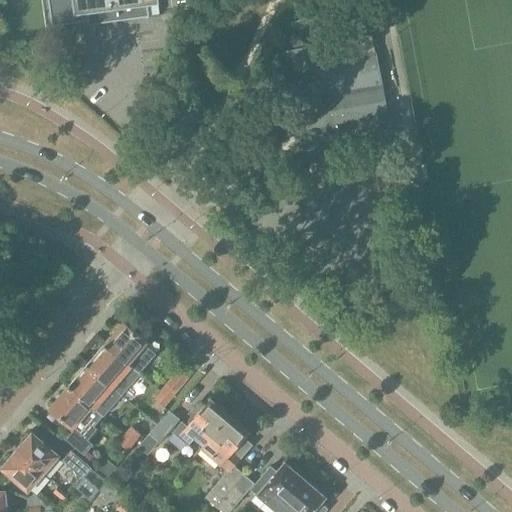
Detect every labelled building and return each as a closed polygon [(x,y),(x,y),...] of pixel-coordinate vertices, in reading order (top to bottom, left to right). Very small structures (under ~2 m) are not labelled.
[(47,0),(51,25),(87,20),(88,24),(149,16),(147,4),(159,2),(158,0),(47,0)] [(371,34),(293,48),(280,51),(283,69),(283,70),(283,69),(298,149),(390,132),(385,112),(390,111),(388,102),(384,102),(371,34)] [(290,38),(292,47),(302,45),(300,36),(290,38)] [(391,164),(388,154),(377,157),(379,167),(391,164)] [(128,363),(131,365),(139,372),(154,353),(144,344),(146,341),(123,322),(105,343),(128,363)] [(131,365),(128,363),(105,343),(92,358),(95,361),(89,367),(118,392),(127,381),(121,376),(131,365)] [(68,386),(94,408),(102,415),(120,393),(118,392),(89,367),(81,378),(78,375),(68,386)] [(161,391),(170,399),(188,377),(179,369),(161,391)] [(63,437),(84,454),(92,444),(87,440),(96,428),(85,419),(94,408),(68,386),(49,408),(72,427),(63,437)] [(170,399),(161,391),(154,399),(163,407),(170,399)] [(193,439),(202,446),(229,415),(227,413),(228,412),(220,405),(219,407),(210,399),(204,406),(201,403),(197,403),(189,412),(190,416),(193,419),(189,423),(190,423),(187,427),(182,422),(173,432),(188,444),(193,439)] [(160,441),(178,419),(169,411),(150,433),(160,441)] [(229,415),(202,446),(229,470),(240,457),(239,456),(249,444),(242,438),(248,431),(238,423),(239,422),(232,415),(231,416),(229,415)] [(125,434),(134,442),(140,434),(132,426),(125,434)] [(23,443),(16,450),(43,472),(57,455),(31,432),(29,435),(27,435),(22,439),(23,443)] [(160,441),(150,433),(139,446),(148,454),(160,441)] [(134,442),(125,434),(119,441),(127,449),(134,442)] [(43,472),(16,450),(10,458),(7,458),(3,462),(3,465),(1,468),(27,490),(43,472)] [(90,467),(71,451),(63,461),(82,477),(90,467)] [(263,486),(259,491),(257,494),(277,511),(304,479),(302,477),(303,476),(295,469),(294,470),(284,461),(263,486)] [(219,501),(242,474),(233,466),(210,493),(219,501)] [(82,477),(100,491),(108,482),(90,467),(82,477)] [(242,474),(219,501),(229,509),(252,483),(242,474)] [(58,486),(67,493),(69,494),(74,488),(64,479),(58,486)] [(322,511),(325,509),(319,504),(325,496),(315,488),(316,487),(308,481),(307,482),(304,479),(277,511),(278,511),(322,511)] [(120,492),(108,482),(100,491),(112,502),(120,492)] [(62,500),(67,493),(58,486),(58,487),(57,486),(52,492),(62,500)] [(135,511),(122,500),(116,506),(122,511),(135,511)] [(27,504),(27,511),(33,511),(46,511),(46,510),(41,511),(40,503),(27,504)]
